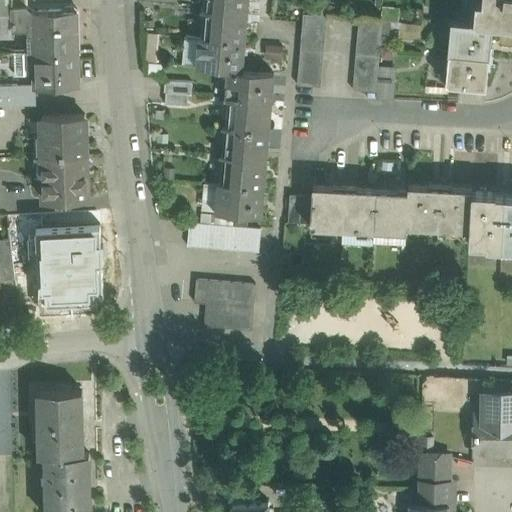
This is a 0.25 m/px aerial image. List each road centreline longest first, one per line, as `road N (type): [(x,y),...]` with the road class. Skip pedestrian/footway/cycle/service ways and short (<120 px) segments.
road 1 (residential): [(145,341),(118,0)]
road 2 (residential): [(511,116),(311,105)]
road 3 (residential): [(176,511),(145,341)]
road 4 (residential): [(0,354),(145,341)]
